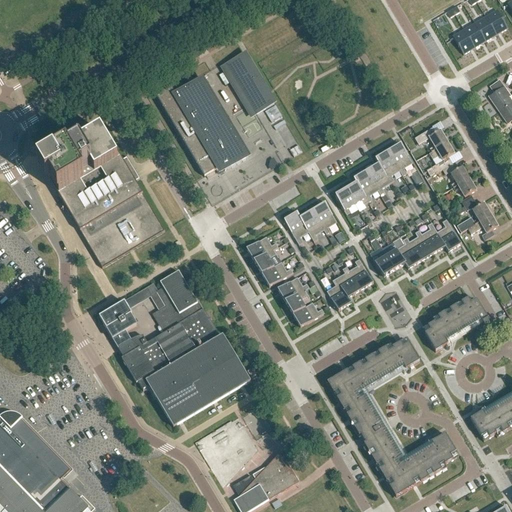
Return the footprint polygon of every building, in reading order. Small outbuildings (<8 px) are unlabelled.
[(456,9),(451,12),(455,17),(460,14),(456,9)] [(451,12),(447,14),(450,20),(455,17),(451,12)] [(497,12),(486,19),(497,37),(508,31),(497,12)] [(15,15),(0,24),(0,59),(8,73),(39,55),(15,15)] [(486,19),(475,25),(486,44),(497,37),(486,19)] [(475,25),(464,32),(474,50),(486,44),(475,25)] [(464,32),(453,38),(463,57),(474,50),(464,32)] [(244,55),(226,66),(256,116),(274,106),(244,55)] [(405,87),(415,80),(412,75),(401,82),(405,87)] [(225,173),(248,159),(201,81),(175,96),(171,89),(157,98),(205,178),(217,171),(219,175),(224,172),(225,173)] [(489,100),(499,115),(511,105),(511,103),(509,99),(510,98),(499,83),(489,90),(494,96),(489,100)] [(511,105),(499,115),(507,126),(511,122),(511,105)] [(273,128),(284,121),(275,107),(265,113),(273,128)] [(103,130),(41,167),(102,270),(165,233),(135,183),(139,181),(127,159),(123,162),(103,130)] [(429,150),(431,154),(447,144),(440,133),(435,135),(432,130),(414,140),(418,146),(429,140),(434,148),(429,150)] [(454,155),(447,144),(431,154),(433,157),(437,154),(442,162),(454,155)] [(407,176),(404,171),(412,165),(400,146),(388,153),(400,173),(399,174),(402,179),(407,176)] [(294,159),(302,154),(298,147),(290,152),(294,159)] [(379,166),(391,186),(394,183),(391,178),(399,174),(400,173),(388,153),(375,161),(378,166),(379,166)] [(442,172),(452,166),(449,161),(440,167),(438,165),(431,169),(435,176),(442,172)] [(378,194),(380,197),(384,195),(382,191),(391,186),(379,166),(378,166),(366,173),(378,193),(378,194)] [(455,170),(452,166),(442,172),(445,176),(455,170)] [(431,169),(427,172),(431,178),(435,175),(431,169)] [(451,186),(453,190),(469,180),(462,169),(451,175),(456,184),(451,186)] [(357,186),(368,205),(372,202),(370,198),(378,194),(378,193),(366,173),(354,181),(356,186),(357,186)] [(411,177),(417,187),(422,184),(416,174),(411,177)] [(476,192),(469,180),(453,190),(455,193),(459,190),(464,199),(476,192)] [(362,203),(364,207),(368,205),(357,186),(356,186),(346,192),(355,207),(362,203)] [(335,199),(346,218),(351,215),(348,211),(355,207),(346,192),(335,199)] [(471,197),(461,203),(464,208),(474,202),(471,197)] [(477,207),(474,202),(464,208),(466,212),(467,213),(477,207)] [(324,233),(326,237),(330,234),(328,230),(337,225),(325,205),(312,213),(324,233)] [(472,223),(474,227),(490,217),(484,205),(472,212),(477,220),(472,223)] [(450,217),(452,220),(466,212),(464,208),(450,217)] [(308,235),(314,244),(318,242),(316,238),(324,233),(312,213),(300,220),(309,235),(308,235)] [(284,223),(299,248),(303,245),(300,240),(309,235),(300,220),(297,215),(284,223)] [(498,229),(490,217),(474,227),(467,231),(471,236),(483,229),(486,235),(482,238),(485,242),(494,237),(492,232),(498,229)] [(445,250),(448,255),(461,247),(446,222),(442,225),(445,230),(437,235),(445,250)] [(421,237),(433,257),(445,250),(437,235),(432,226),(427,228),(430,232),(421,237)] [(409,245),(421,265),(433,257),(421,237),(419,233),(415,236),(417,240),(409,244),(409,245)] [(274,253),(278,250),(276,246),(272,248),(266,239),(246,251),(254,264),(274,252),(274,253)] [(405,267),(408,272),(421,265),(409,245),(409,244),(407,240),(403,243),(405,247),(397,252),(396,252),(405,267)] [(375,253),(381,249),(376,242),(371,246),(375,253)] [(395,273),(405,267),(396,252),(397,252),(395,248),(390,250),(393,254),(386,258),(395,273)] [(254,264),(262,277),(274,270),(274,269),(269,261),(276,257),(278,261),(279,260),(274,253),(274,252),(254,264)] [(372,261),(384,280),(395,273),(386,258),(379,262),(377,258),(372,261)] [(349,274),(360,294),(373,286),(359,262),(355,264),(357,268),(349,274)] [(262,277),(269,290),(293,275),(291,271),(287,274),(281,265),(274,269),(274,270),(262,277)] [(336,281),(348,301),(349,301),(360,294),(349,274),(349,273),(346,269),(342,272),(345,276),(336,281)] [(147,345),(143,338),(140,338),(138,339),(136,340),(131,343),(119,352),(143,392),(149,389),(173,429),(179,426),(251,383),(223,337),(216,342),(212,335),(216,333),(203,312),(202,312),(179,273),(161,284),(164,289),(157,293),(166,308),(152,316),(164,335),(147,345)] [(297,280),(277,292),(285,305),(305,293),(309,291),(307,286),(303,289),(297,280)] [(326,294),(338,314),(352,306),(349,301),(348,301),(336,281),(332,283),(335,289),(326,294)] [(305,293),(285,305),(293,317),(305,310),(300,302),(307,298),(309,301),(310,301),(305,293)] [(473,308),(468,301),(432,322),(434,325),(422,332),(435,354),(448,346),(446,344),(481,323),(486,331),(492,327),(476,302),(477,305),(473,308)] [(125,303),(100,318),(119,352),(131,343),(126,333),(137,327),(131,317),(132,316),(125,303)] [(305,310),(293,317),(300,330),(324,316),(322,312),(318,314),(313,305),(305,310)] [(392,346),(327,385),(359,438),(363,436),(368,444),(364,446),(396,500),(447,469),(446,466),(459,458),(445,436),(431,444),(433,447),(408,462),(389,431),(386,433),(381,425),(384,423),(366,392),(404,369),(406,372),(419,364),(406,341),(393,349),(392,346)] [(257,375),(253,369),(248,372),(251,379),(256,376),(257,375)] [(511,399),(485,416),(483,414),(470,421),(483,444),(495,437),(497,439),(511,430),(511,399)] [(88,511),(90,511),(4,423),(0,426),(0,507),(4,511),(88,511)] [(236,504),(240,511),(251,511),(299,484),(280,453),(272,463),(273,464),(252,477),(255,481),(236,504)] [(282,506),(279,501),(272,505),(275,511),(282,506)]
